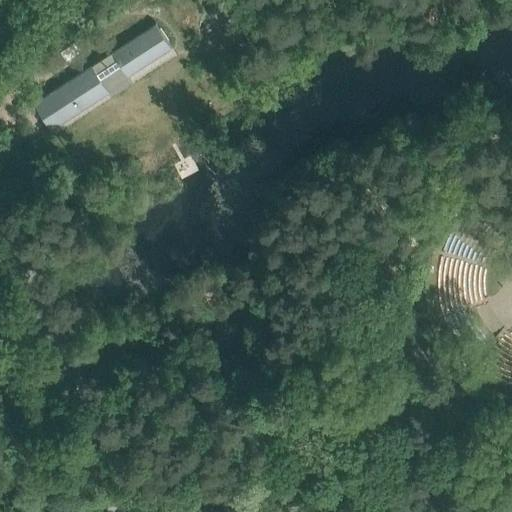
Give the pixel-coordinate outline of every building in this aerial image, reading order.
[(155,22),(33,101),(51,129),(52,128),(108,91),(97,73),(118,60),(128,76),(129,75),(128,74),(170,47),(170,48),(172,47),(155,22)] [(77,39),(61,50),(67,59),(83,48),(77,39)] [(451,340),(443,345),(446,351),(459,366),(463,370),(470,363),(466,359),(454,345),(451,340)] [(259,403),(245,395),(235,409),(250,418),(259,403)] [(314,511),(316,496),(286,496),(284,511),(314,511)]
